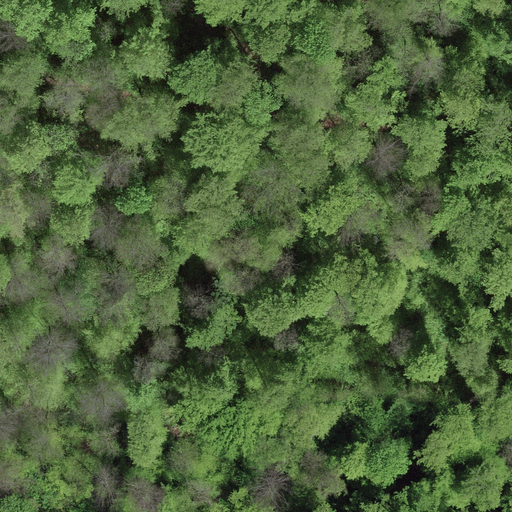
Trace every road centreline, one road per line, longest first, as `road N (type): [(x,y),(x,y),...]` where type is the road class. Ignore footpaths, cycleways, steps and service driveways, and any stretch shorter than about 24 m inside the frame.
road 1 (track): [(0,75),(264,116),(511,118)]
road 2 (track): [(511,358),(373,511)]
